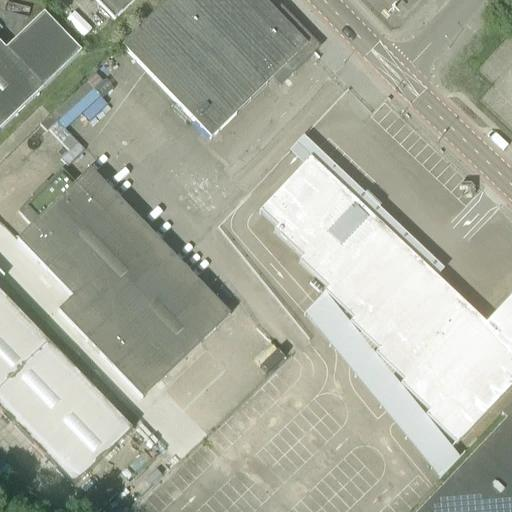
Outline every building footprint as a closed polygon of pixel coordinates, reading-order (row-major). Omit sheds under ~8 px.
[(92,0),(114,22),(136,0),(92,0)] [(262,0),(169,0),(122,46),(211,139),(284,69),(292,76),(314,55),(262,0)] [(43,14),(6,50),(0,44),(0,129),(42,89),(80,53),(43,14)] [(112,93),(106,100),(126,117),(145,96),(109,64),(96,79),(112,93)] [(49,115),(39,125),(46,133),(57,123),(49,115)] [(426,418),(457,447),(511,388),(511,297),(486,326),(310,160),(261,213),(277,228),(274,232),(303,260),(300,263),(329,291),(325,295),(353,322),(350,325),(380,353),(375,357),(404,384),(401,388),(430,414),(426,418)] [(31,228),(17,241),(72,299),(57,313),(141,401),(229,316),(90,171),(75,185),(62,170),(46,185),(49,188),(35,201),(33,198),(17,213),(31,228)] [(0,295),(0,413),(73,489),(132,432),(0,295)] [(507,418),(418,511),(511,511),(511,403),(502,414),(507,418)]
